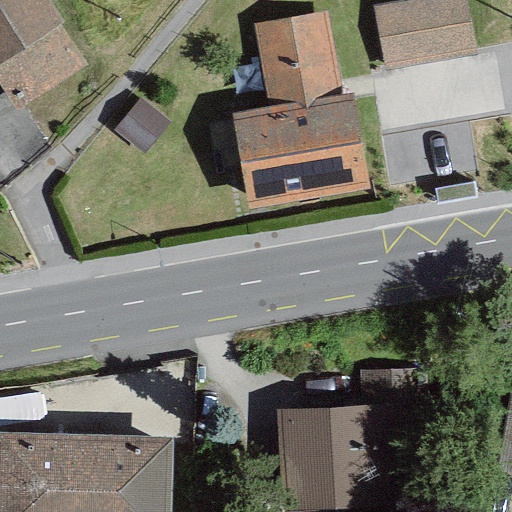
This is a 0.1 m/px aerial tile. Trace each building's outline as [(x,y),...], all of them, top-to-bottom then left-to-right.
[(37,0),(0,0),(0,68),(23,105),(81,69),(37,0)] [(470,2),(383,15),(392,73),(478,60),(470,2)] [(329,24),(265,33),(277,115),(240,120),(253,210),(368,194),(356,110),(342,113),(329,24)] [(146,153),(170,124),(144,102),(120,131),(146,153)] [(368,415),(287,417),(289,508),(419,506),(417,377),(367,378),(368,415)] [(511,387),(511,388),(499,462),(511,464),(511,387)] [(166,511),(168,447),(9,444),(7,511),(166,511)]
